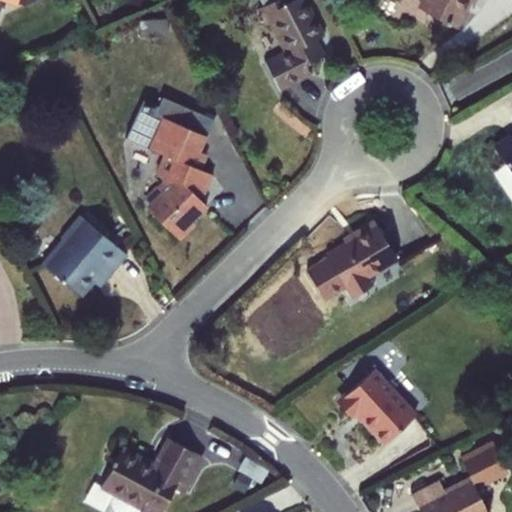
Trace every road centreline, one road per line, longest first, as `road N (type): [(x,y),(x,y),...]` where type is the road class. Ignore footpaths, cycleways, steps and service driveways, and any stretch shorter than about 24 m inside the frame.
road 1 (residential): [(143,372),(178,323),(379,129)]
road 2 (residential): [(143,372),(188,386),(258,425),(343,511)]
road 3 (residential): [(0,365),(85,362),(143,372)]
